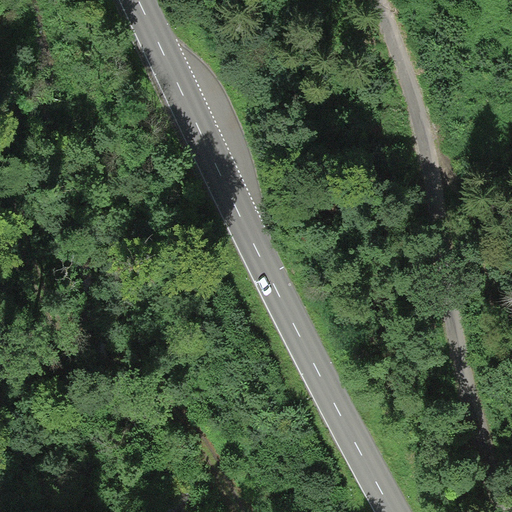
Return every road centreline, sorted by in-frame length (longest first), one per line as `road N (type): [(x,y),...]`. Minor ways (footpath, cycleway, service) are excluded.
road 1 (tertiary): [(138,0),(395,511)]
road 2 (track): [(506,511),(449,296),(425,142),(379,0)]
road 3 (track): [(0,88),(21,139),(18,197),(27,253),(55,317),(71,341),(105,349),(147,374),(190,426),(232,511)]
